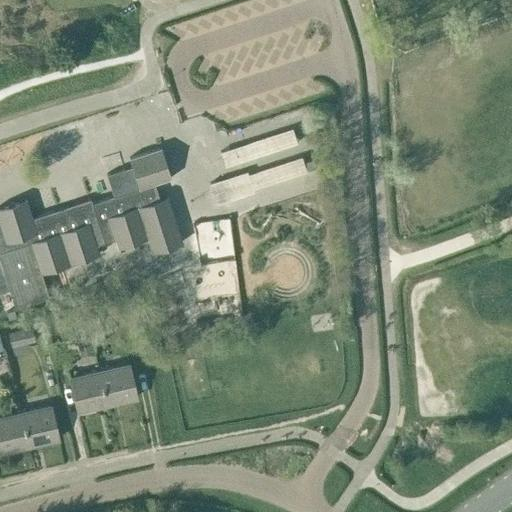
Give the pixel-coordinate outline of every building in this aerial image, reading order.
[(231,171),(303,147),(296,124),(223,148),(231,171)] [(0,291),(8,289),(14,307),(48,297),(40,272),(98,253),(96,244),(103,242),(102,238),(112,235),(116,247),(146,237),(151,252),(181,242),(166,196),(158,199),(153,183),(170,178),(160,147),(128,157),(131,166),(105,174),(112,196),(91,202),(89,198),(31,218),(25,199),(0,207),(0,291)] [(225,201),(218,180),(209,183),(215,204),(225,201)] [(198,221),(204,259),(238,253),(231,215),(198,221)] [(207,283),(207,293),(233,293),(233,266),(219,266),(220,283),(207,283)] [(13,309),(5,312),(7,320),(15,317),(13,309)] [(6,330),(10,345),(35,339),(31,324),(6,330)] [(90,333),(92,342),(104,339),(102,330),(90,333)] [(78,343),(81,355),(92,352),(89,341),(78,343)] [(98,371),(106,404),(135,398),(127,364),(98,371)] [(106,404),(98,371),(69,378),(77,411),(106,404)] [(49,406),(20,413),(28,446),(57,439),(49,406)] [(0,452),(28,446),(20,413),(0,417),(0,452)]
